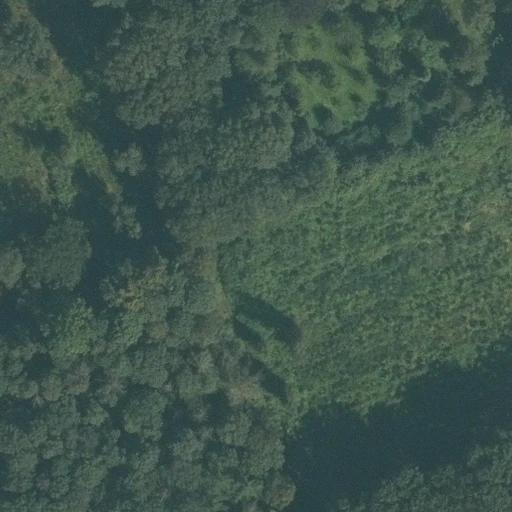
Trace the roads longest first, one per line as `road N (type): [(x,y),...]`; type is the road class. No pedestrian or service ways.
road 1 (track): [(511,105),(188,226)]
road 2 (track): [(188,226),(0,301)]
